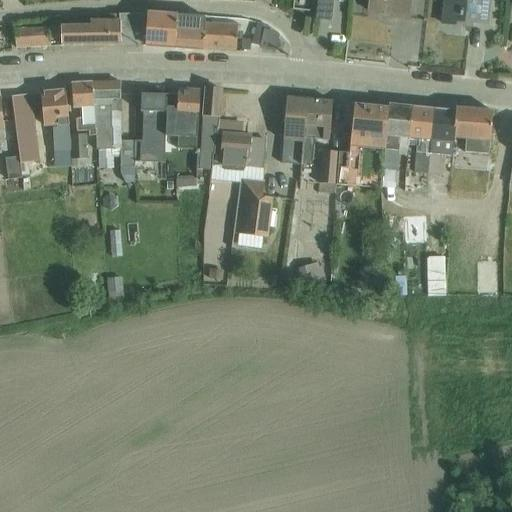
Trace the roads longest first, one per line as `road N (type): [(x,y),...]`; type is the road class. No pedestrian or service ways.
road 1 (unclassified): [(0,17),(117,6),(249,10),(291,33),(302,75)]
road 2 (tertiary): [(302,75),(0,73)]
road 3 (tertiary): [(511,98),(302,75)]
